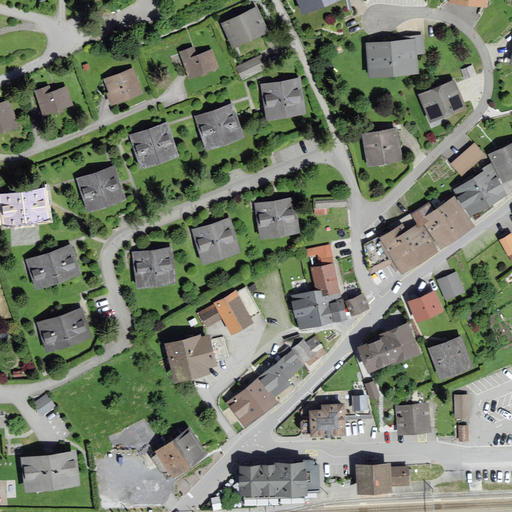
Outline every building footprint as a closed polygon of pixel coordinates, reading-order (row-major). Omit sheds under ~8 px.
[(298,0),(304,13),(336,0),(298,0)] [(256,10),(223,26),(233,47),(266,31),(256,10)] [(405,41),(367,44),(370,76),(417,72),(415,53),(423,52),(422,36),(405,38),(405,41)] [(193,48),(180,53),(190,78),(217,67),(211,51),(197,57),(193,48)] [(267,67),(261,56),(237,68),(243,78),(267,67)] [(133,69),(105,80),(110,94),(108,95),(112,105),(142,93),(133,69)] [(298,80),(263,86),(268,118),(304,112),(298,80)] [(454,82),(420,96),(431,121),(464,107),(454,82)] [(52,84),(34,90),(43,115),(75,104),(68,84),(53,89),(52,84)] [(0,131),(17,125),(8,102),(0,105),(0,131)] [(232,106),(197,118),(207,148),(242,136),(232,106)] [(166,125),(131,137),(142,167),(177,155),(166,125)] [(395,130),(364,135),(369,164),(400,159),(395,130)] [(462,175),(486,154),(474,141),(451,161),(462,175)] [(511,144),(491,154),(504,183),(511,180),(511,144)] [(493,166),(456,186),(473,216),(510,195),(493,166)] [(124,198),(113,168),(79,180),(89,210),(124,198)] [(51,221),(46,187),(0,194),(0,208),(3,229),(51,221)] [(330,214),(329,206),(346,206),(346,198),(314,199),(315,214),(330,214)] [(293,199),(256,206),(261,238),(298,232),(293,199)] [(474,223),(454,199),(421,220),(441,248),(474,223)] [(416,212),(384,235),(364,241),(367,271),(393,258),(404,275),(441,248),(421,220),(416,212)] [(229,220),(194,231),(204,262),(239,251),(229,220)] [(511,229),(500,236),(511,257),(511,229)] [(349,316),(333,242),(307,248),(317,290),(294,295),(301,326),(349,316)] [(70,247),(28,261),(38,288),(79,273),(70,247)] [(171,249),(134,254),(138,286),(176,280),(171,249)] [(437,277),(445,298),(465,291),(457,269),(437,277)] [(438,288),(410,297),(420,325),(447,315),(438,288)] [(256,322),(235,289),(200,310),(210,326),(223,319),(233,335),(256,322)] [(363,293),(348,300),(354,312),(369,306),(363,293)] [(81,309),(39,323),(48,351),(90,337),(81,309)] [(418,353),(407,326),(382,335),(383,339),(358,349),(367,373),(418,353)] [(218,372),(209,332),(166,342),(175,382),(218,372)] [(327,350),(313,334),(292,349),(306,366),(327,350)] [(461,338),(430,350),(441,380),(472,368),(461,338)] [(306,366),(292,350),(262,375),(282,401),(311,371),(306,366)] [(262,375),(226,403),(244,429),(282,401),(262,375)] [(379,396),(373,382),(366,385),(372,399),(379,396)] [(470,417),(469,393),(456,393),(456,417),(470,417)] [(47,394),(34,403),(43,415),(56,406),(47,394)] [(366,397),(353,398),(354,410),(367,409),(366,397)] [(345,436),(343,405),(323,406),(323,412),(311,413),(311,421),(302,422),(303,431),(312,431),(312,437),(345,436)] [(427,405),(396,408),(399,434),(430,431),(427,405)] [(191,426),(156,452),(174,481),(211,455),(191,426)] [(78,450),(21,459),(26,493),(83,485),(78,450)] [(318,460),(243,464),(245,499),(320,495),(318,460)] [(410,463),(359,465),(360,494),(393,493),(393,487),(410,486),(410,463)]
